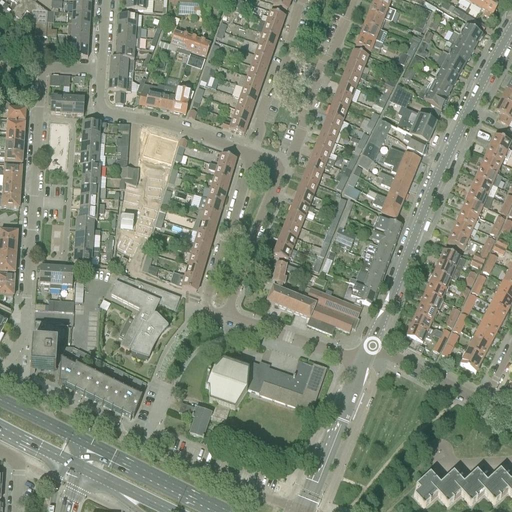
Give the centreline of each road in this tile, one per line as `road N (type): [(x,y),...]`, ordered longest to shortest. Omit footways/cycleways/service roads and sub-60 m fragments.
road 1 (tertiary): [(369,346),(453,140),(511,28)]
road 2 (residential): [(3,376),(24,327),(38,66)]
road 3 (residential): [(251,155),(103,111),(99,71)]
road 4 (residential): [(276,166),(290,156),(354,0)]
road 5 (residential): [(305,511),(144,447)]
road 6 (residential): [(304,0),(251,155)]
road 7 (residential): [(251,155),(204,302),(209,310)]
road 8 (tertiary): [(305,511),(363,362)]
road 9 (residential): [(226,316),(276,166)]
road 10 (residential): [(144,447),(3,376)]
road 11 (primary): [(223,511),(83,444)]
road 12 (residential): [(363,362),(226,316)]
road 13 (residential): [(481,405),(369,346)]
